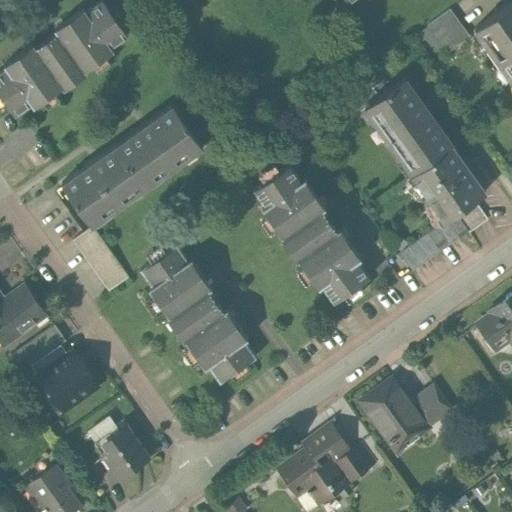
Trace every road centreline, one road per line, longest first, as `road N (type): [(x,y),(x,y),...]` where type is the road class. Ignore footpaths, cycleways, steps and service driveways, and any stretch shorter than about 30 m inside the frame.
road 1 (residential): [(199,473),(511,252)]
road 2 (residential): [(199,473),(0,198)]
